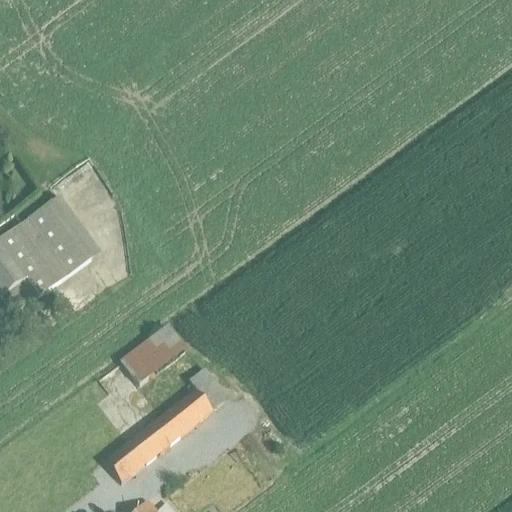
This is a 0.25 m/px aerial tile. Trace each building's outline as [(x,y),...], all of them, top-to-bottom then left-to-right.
[(24,142),(37,159),(49,150),(35,133),(24,142)] [(0,245),(26,284),(1,303),(12,317),(100,256),(60,200),(0,243),(0,245)] [(26,284),(0,245),(0,301),(1,303),(26,284)] [(167,329),(119,365),(138,389),(187,353),(167,329)] [(193,392),(103,465),(122,487),(238,393),(215,365),(205,373),(204,372),(188,385),(193,392)] [(172,511),(166,505),(158,511),(157,511),(147,503),(138,511),(172,511)]
